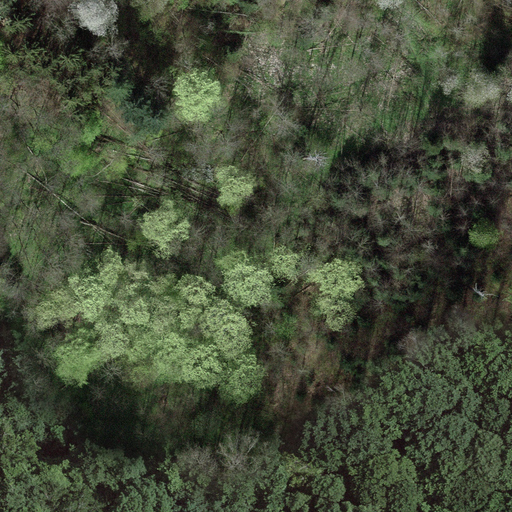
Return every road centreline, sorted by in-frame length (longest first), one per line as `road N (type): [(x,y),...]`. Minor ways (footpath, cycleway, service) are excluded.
road 1 (track): [(254,511),(185,487),(0,506)]
road 2 (track): [(394,0),(424,109),(511,112)]
